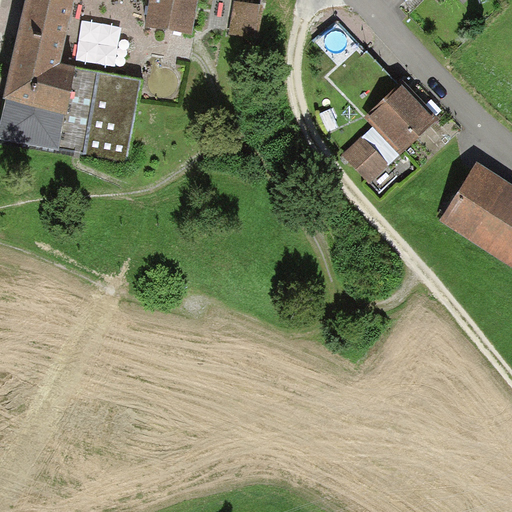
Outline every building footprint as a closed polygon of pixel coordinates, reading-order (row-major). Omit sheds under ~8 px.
[(139,3),(134,34),(185,43),(193,0),(22,0),(20,12),(0,115),(0,143),(124,167),(139,83),(50,67),(62,0),(127,0),(127,1),(139,3)] [(251,42),(257,8),(232,4),(226,38),(251,42)] [(429,123),(397,91),(364,122),(396,155),(429,123)] [(383,164),(359,141),(341,160),(365,183),(383,164)] [(511,186),(479,165),(442,221),(511,266),(511,186)]
